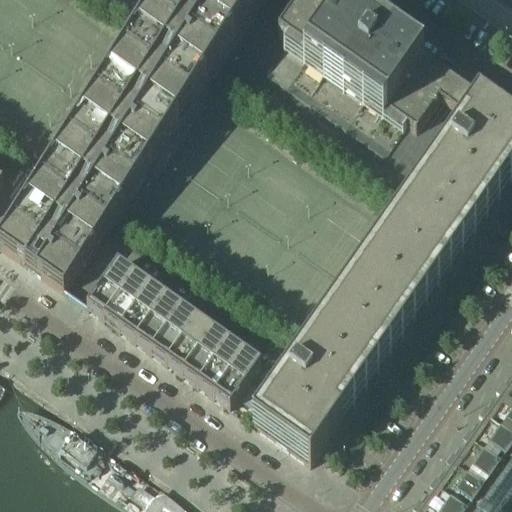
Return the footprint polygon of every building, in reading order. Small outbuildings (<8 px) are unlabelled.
[(130,202),(215,81),(272,0),(172,0),(148,34),(0,244),(0,253),(63,298),(130,202)] [(99,0),(148,34),(172,0),(99,0)] [(477,108),(441,83),(322,0),(272,0),(215,81),(404,213),(477,108)] [(336,421),(447,262),(511,169),(511,132),(477,108),(404,213),(251,431),(310,472),(342,426),(336,421)] [(117,270),(86,314),(102,325),(133,281),(117,270)] [(133,281),(102,325),(118,337),(149,292),(133,281)] [(149,292),(118,337),(134,348),(165,304),(149,292)] [(165,304),(134,348),(150,359),(181,315),(165,304)] [(181,315),(150,359),(165,370),(197,326),(181,315)] [(197,326),(165,370),(180,381),(211,337),(197,326)] [(211,337),(180,381),(196,392),(227,348),(211,337)] [(227,348),(196,392),(212,403),(243,359),(227,348)] [(243,359),(212,403),(229,415),(260,371),(243,359)] [(260,414),(266,400),(252,393),(245,407),(260,414)] [(511,511),(511,409),(439,511),(511,511)]
